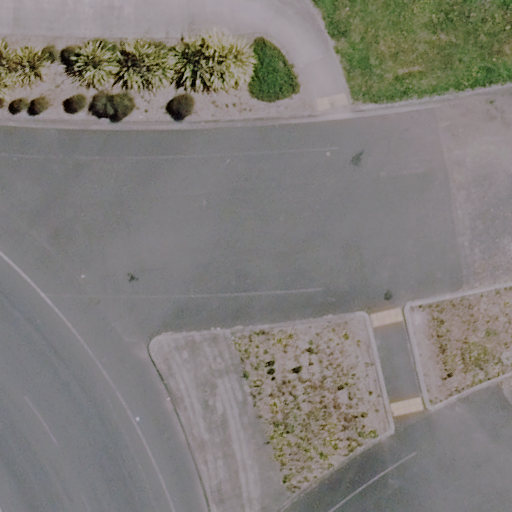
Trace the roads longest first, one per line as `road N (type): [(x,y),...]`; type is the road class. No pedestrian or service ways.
road 1 (secondary): [(0,275),(511,206)]
road 2 (primary): [(0,366),(87,511)]
